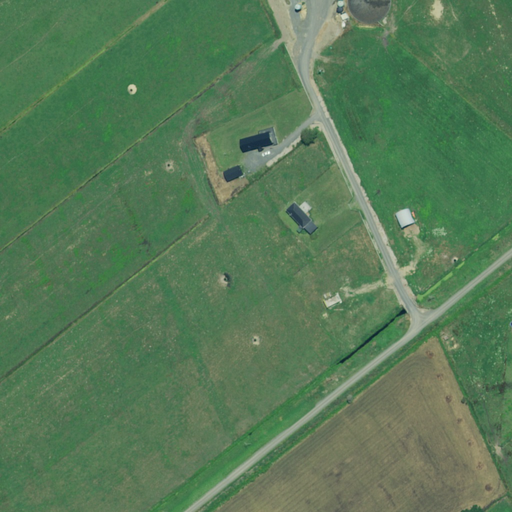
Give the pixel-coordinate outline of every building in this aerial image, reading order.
[(240,148),(234,131),(223,135),(225,141),(215,144),(219,155),(240,148)] [(387,169),(383,158),(376,161),(380,172),(387,169)] [(244,175),(240,167),(226,173),(230,181),(244,175)] [(314,221),(298,203),(289,211),(305,229),(314,221)] [(416,223),(410,209),(398,215),(405,228),(416,223)] [(308,241),(301,234),(294,241),(301,249),(308,241)] [(341,302),(338,296),(326,302),(329,308),(341,302)]
